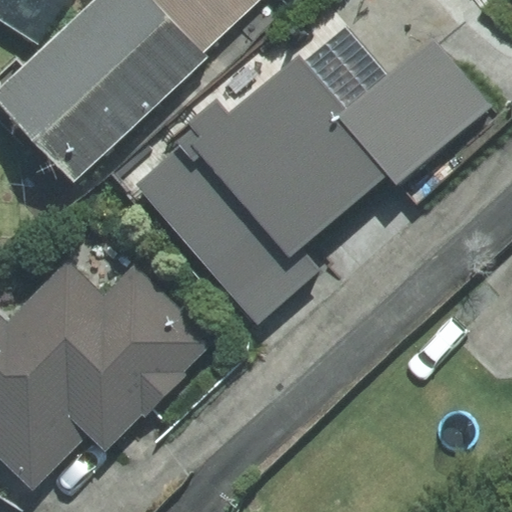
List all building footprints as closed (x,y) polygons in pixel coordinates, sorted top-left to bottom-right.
[(71,0),(0,0),(0,14),(36,44),(71,0)] [(202,50),(237,20),(219,0),(91,0),(0,82),(0,94),(75,177),(208,56),(202,50)] [(219,0),(237,20),(259,0),(219,0)] [(400,184),(493,108),(435,37),(347,111),(300,55),(291,61),(272,35),(180,112),(200,135),(195,139),(290,255),(391,172),(400,184)] [(103,290),(66,255),(6,316),(0,310),(0,449),(34,482),(87,427),(103,444),(210,335),(133,259),(103,290)]
